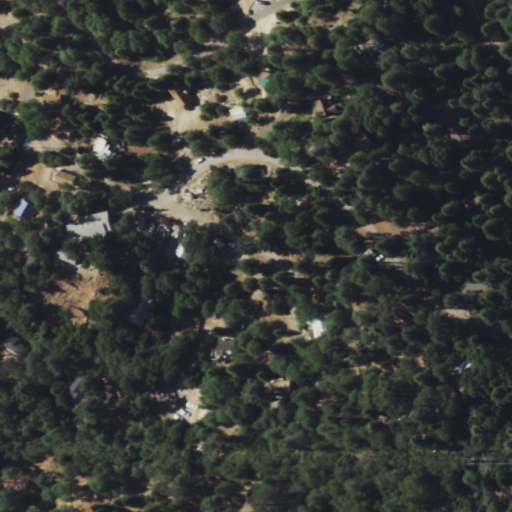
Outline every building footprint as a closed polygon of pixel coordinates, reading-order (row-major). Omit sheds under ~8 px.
[(273,95),(287,83),(278,71),(263,83),(273,95)] [(193,106),(185,88),(175,93),(183,110),(193,106)] [(68,103),(68,91),(49,91),(49,104),(68,103)] [(320,114),(349,117),(350,104),(332,103),(332,97),(322,96),(320,114)] [(236,114),(237,122),(250,120),(248,112),(236,114)] [(119,153),(112,151),(115,142),(103,138),(98,155),(117,161),(119,153)] [(53,182),(80,188),(83,176),(56,170),(53,182)] [(32,219),(38,204),(27,200),(21,215),(32,219)] [(81,246),(124,243),(123,216),(79,219),(81,246)] [(177,255),(190,261),(200,238),(187,232),(177,255)] [(89,268),(93,258),(76,251),(71,261),(89,268)] [(38,270),(50,273),(55,256),(44,253),(38,270)] [(316,337),(334,336),(333,314),(315,315),(316,337)] [(21,340),(3,340),(3,356),(21,356),(21,340)] [(76,392),(88,394),(91,378),(79,375),(76,392)]
